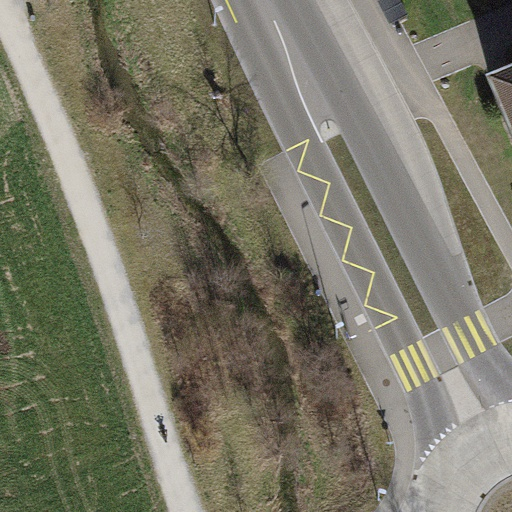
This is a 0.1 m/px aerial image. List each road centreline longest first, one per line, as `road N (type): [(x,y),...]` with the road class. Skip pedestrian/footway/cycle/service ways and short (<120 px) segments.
road 1 (track): [(185,511),(56,118),(0,5)]
road 2 (secondary): [(268,0),(491,453)]
